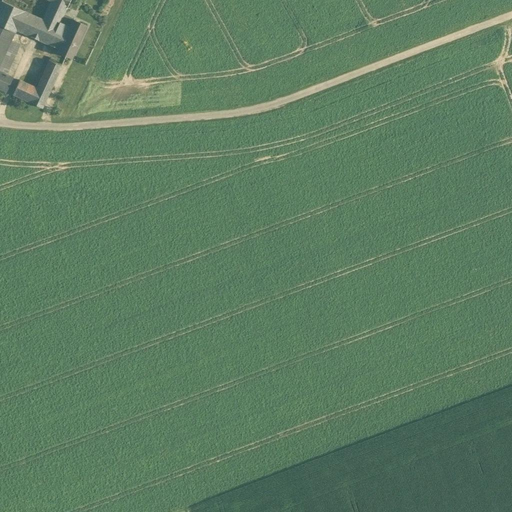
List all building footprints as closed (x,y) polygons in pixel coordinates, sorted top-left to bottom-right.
[(43,20),(1,1),(0,3),(0,25),(15,32),(16,30),(49,45),(63,15),(70,0),(47,0),(51,1),(43,20)] [(86,26),(63,15),(49,45),(58,49),(57,52),(71,59),(86,26)] [(15,32),(0,25),(0,65),(9,46),(15,32)] [(0,65),(0,70),(9,75),(21,51),(9,46),(0,65)] [(36,88),(29,103),(42,109),(61,67),(48,61),(36,88)] [(0,70),(0,89),(6,92),(13,77),(9,75),(0,70)] [(36,88),(19,80),(12,95),(29,103),(36,88)]
